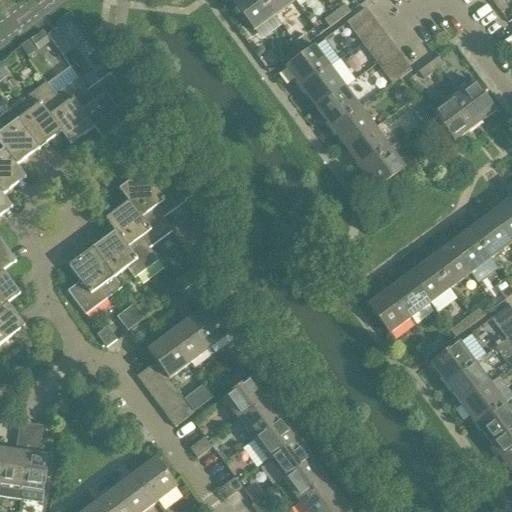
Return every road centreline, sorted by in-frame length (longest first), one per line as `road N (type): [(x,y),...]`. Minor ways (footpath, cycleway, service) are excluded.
road 1 (residential): [(77,358),(31,290),(60,202),(115,160)]
road 2 (residential): [(77,358),(105,362),(218,511)]
road 3 (residential): [(511,98),(441,0)]
